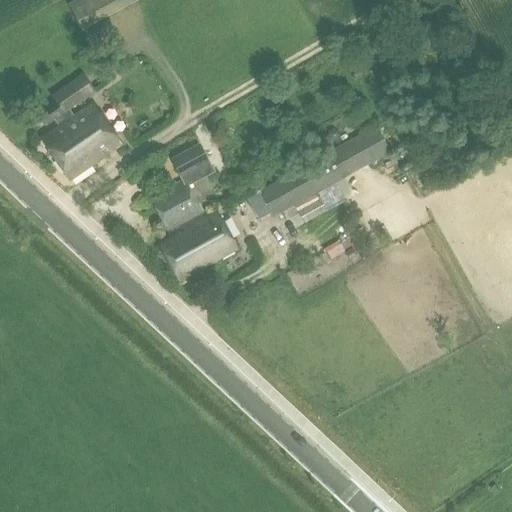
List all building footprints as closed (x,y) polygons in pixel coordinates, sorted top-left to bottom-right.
[(71,0),(66,3),(78,24),(122,0),(71,0)] [(429,46),(430,21),(410,20),(409,45),(429,46)] [(50,96),(53,99),(59,95),(70,110),(95,92),(82,73),(50,96)] [(54,121),(58,127),(74,115),(70,110),(59,95),(53,99),(34,113),(44,127),(54,121)] [(74,115),(58,127),(41,140),(70,179),(121,144),(91,103),(74,115)] [(258,191),(266,206),(272,217),(294,205),(316,193),(338,181),(390,152),(375,126),(258,191)] [(179,176),(182,181),(183,181),(186,179),(188,184),(199,178),(194,168),(208,161),(199,145),(171,160),(179,176)] [(274,176),(283,172),(276,158),(267,162),(274,176)] [(204,213),(190,187),(186,179),(183,181),(150,198),(167,232),(204,213)] [(319,198),(296,210),(304,223),(326,211),(319,198)] [(159,244),(179,280),(237,249),(218,213),(159,244)] [(340,241),(326,249),(330,257),(345,250),(340,241)]
